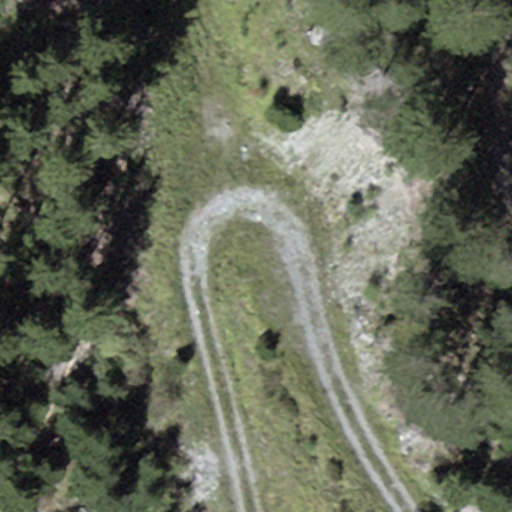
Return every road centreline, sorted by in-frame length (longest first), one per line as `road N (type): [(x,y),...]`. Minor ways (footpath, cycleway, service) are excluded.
road 1 (track): [(251,511),(211,340),(198,229),(225,193),(265,206),(285,229),(320,336),(420,511)]
road 2 (track): [(225,193),(200,38),(186,0)]
